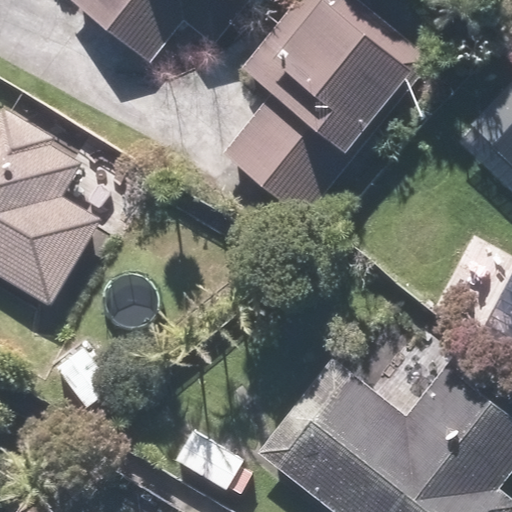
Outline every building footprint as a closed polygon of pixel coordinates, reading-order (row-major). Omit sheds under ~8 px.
[(83,0),(157,59),(186,23),(218,49),(252,7),(243,0),(83,0)] [(429,59),(358,0),(300,0),(245,66),(275,90),(223,152),(299,214),(429,59)] [(511,84),(471,127),(511,167),(511,84)] [(0,270),(60,302),(104,219),(65,198),(83,164),(55,148),(60,137),(0,105),(0,270)] [(511,395),(460,357),(411,421),(335,363),(270,450),(352,511),(511,511),(511,496),(503,490),(511,477),(511,395)]
